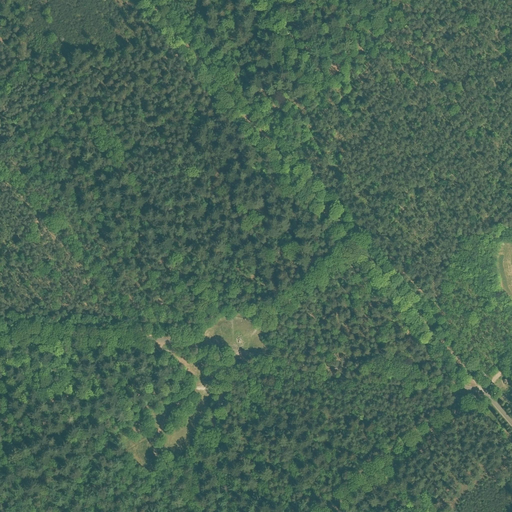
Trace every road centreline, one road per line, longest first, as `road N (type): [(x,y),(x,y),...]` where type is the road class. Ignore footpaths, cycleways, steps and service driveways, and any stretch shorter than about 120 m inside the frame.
road 1 (unclassified): [(511,422),(483,390),(153,339),(0,336)]
road 2 (track): [(143,0),(483,390)]
road 3 (track): [(0,41),(137,190),(226,316)]
road 4 (track): [(218,390),(40,387),(0,410)]
road 5 (track): [(218,390),(177,511)]
